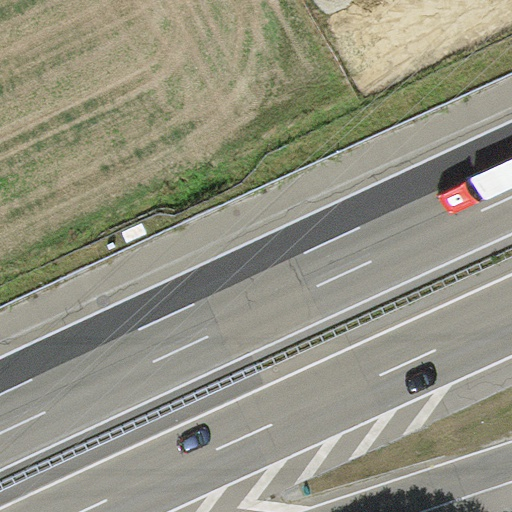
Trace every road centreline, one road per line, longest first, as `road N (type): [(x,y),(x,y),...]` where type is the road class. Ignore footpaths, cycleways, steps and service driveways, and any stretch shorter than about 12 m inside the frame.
road 1 (motorway): [(511,178),(0,413)]
road 2 (motorway): [(93,511),(511,316)]
road 3 (motorway): [(370,511),(511,464)]
